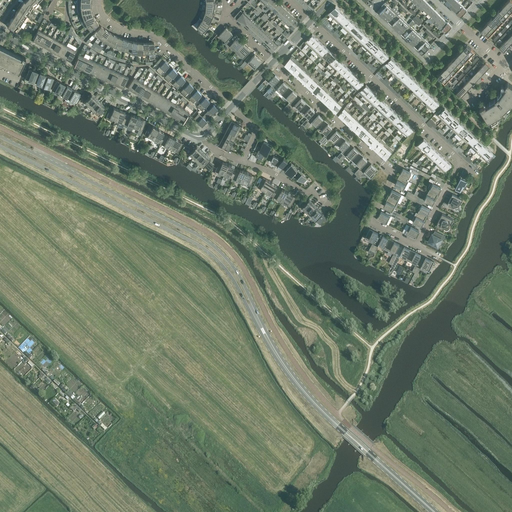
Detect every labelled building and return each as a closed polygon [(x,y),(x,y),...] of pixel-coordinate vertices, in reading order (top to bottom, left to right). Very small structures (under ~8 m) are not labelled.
[(20,3),(19,4),(30,12),(33,7),(25,0),(25,1),(24,0),(21,4),(20,3)] [(274,0),(268,7),(272,10),(279,2),(275,0),(274,0)] [(300,5),(304,9),(308,5),(304,0),(300,5)] [(423,0),(418,6),(422,10),(428,3),(424,0),(423,0)] [(453,0),(449,5),(453,9),(459,2),(456,0),(453,0)] [(207,3),(206,12),(215,14),(215,13),(214,13),(216,2),(207,3)] [(272,10),(275,13),(282,6),(279,2),(272,10)] [(380,13),(384,17),(392,9),(385,2),(382,6),(384,8),(380,13)] [(456,12),(456,13),(463,5),(459,2),(453,9),(457,12),(456,12)] [(511,7),(506,2),(502,6),(510,14),(511,11),(511,7)] [(422,10),(426,14),(432,7),(428,3),(422,10)] [(19,7),(17,10),(27,17),(30,12),(19,4),(18,6),(19,7)] [(304,9),(310,14),(314,10),(308,5),(304,9)] [(463,5),(456,13),(461,16),(467,9),(462,6),(463,5)] [(77,8),(78,15),(91,11),(90,6),(77,8)] [(275,13),(279,17),(286,9),(282,6),(275,13)] [(332,8),(329,11),(330,12),(334,16),(333,18),(340,11),(341,10),(336,6),(333,9),(332,8)] [(502,6),(499,10),(506,17),(510,14),(502,6)] [(426,14),(429,17),(436,11),(432,7),(426,14)] [(280,21),(280,22),(289,12),(286,9),(279,17),(282,20),(280,21)] [(392,16),(395,18),(398,15),(392,9),(384,17),(388,21),(392,16)] [(13,13),(12,14),(23,22),(27,17),(17,10),(15,14),(13,13)] [(234,16),(240,22),(247,15),(244,11),(243,12),(240,10),(234,16)] [(340,11),(333,18),(338,23),(345,15),(341,10),(340,11)] [(499,10),(495,14),(503,21),(506,17),(499,10)] [(81,21),(83,20),(93,16),(91,11),(78,15),(81,21)] [(429,17),(433,21),(440,15),(436,11),(429,17)] [(206,12),(203,20),(211,24),(210,24),(215,14),(206,12)] [(280,22),(284,25),(293,16),(289,12),(280,22)] [(392,25),(396,29),(405,21),(404,20),(406,18),(401,13),(399,15),(398,15),(395,18),(397,20),(393,25),(392,25)] [(20,27),(23,22),(12,14),(11,16),(13,17),(10,20),(20,27)] [(495,14),(491,18),(499,25),(503,21),(495,14)] [(240,22),(244,25),(251,18),(247,15),(240,22)] [(345,15),(338,23),(343,27),(350,20),(350,19),(345,15)] [(433,21),(437,25),(443,19),(440,15),(433,21)] [(83,20),(86,26),(95,20),(93,16),(83,20)] [(286,23),(289,26),(296,19),(293,16),(284,25),(286,23)] [(244,25),(247,29),(254,21),(251,18),(244,25)] [(491,18),(488,22),(495,29),(499,25),(491,18)] [(296,19),(289,26),(293,30),(300,22),(296,19)] [(350,20),(343,27),(347,32),(355,24),(350,19),(350,20)] [(437,25),(441,29),(448,22),(447,22),(443,19),(437,25)] [(17,32),(20,27),(10,20),(8,24),(7,23),(6,25),(17,32)] [(95,20),(86,26),(90,31),(98,24),(95,20)] [(211,24),(203,20),(197,28),(203,33),(211,24)] [(408,30),(411,27),(415,22),(412,20),(409,24),(405,21),(396,29),(401,33),(405,28),(408,30)] [(247,29),(251,32),(258,25),(254,21),(247,29)] [(448,22),(441,29),(441,28),(445,32),(452,26),(448,22)] [(488,22),(484,26),(492,33),(495,29),(488,22)] [(355,24),(347,32),(352,36),(360,29),(360,28),(355,24)] [(93,34),(98,38),(105,29),(100,25),(93,34)] [(251,32),(254,35),(261,28),(258,25),(251,32)] [(492,33),(484,26),(480,30),(488,37),(492,33)] [(405,37),(409,41),(417,33),(411,27),(408,30),(410,33),(405,37)] [(224,43),(226,46),(231,40),(230,41),(228,39),(233,34),(232,34),(228,31),(229,30),(226,28),(219,35),(226,41),(224,43)] [(254,35),(258,39),(267,29),(266,29),(265,31),(261,28),(254,35)] [(360,29),(352,36),(357,41),(364,33),(365,33),(360,28),(360,29)] [(32,40),(37,43),(43,32),(38,29),(32,40)] [(98,38),(103,41),(109,32),(105,29),(98,38)] [(258,39),(261,42),(270,33),(267,29),(258,39)] [(37,43),(42,45),(48,35),(43,32),(37,43)] [(103,41),(108,44),(113,35),(109,32),(103,41)] [(261,42),(265,45),(274,36),(270,33),(261,42)] [(364,33),(357,41),(362,45),(369,38),(369,37),(365,33),(364,33)] [(418,40),(420,42),(424,39),(417,33),(409,41),(414,45),(418,40)] [(305,42),(309,46),(316,38),(312,34),(309,37),(309,36),(306,39),(307,40),(305,42)] [(42,45),(46,48),(52,37),(48,35),(42,45)] [(108,44),(113,47),(118,37),(113,35),(108,44)] [(265,45),(268,48),(275,41),(272,38),(274,36),(265,45)] [(46,48),(51,51),(57,40),(52,37),(46,48)] [(113,47),(119,49),(123,39),(118,37),(113,47)] [(369,38),(362,45),(362,46),(367,50),(374,42),(369,37),(369,38)] [(230,46),(237,52),(244,44),(243,45),(239,41),(240,40),(237,38),(232,43),(230,41),(231,40),(226,46),(228,48),(230,46)] [(316,38),(309,46),(313,50),(320,42),(320,41),(316,38)] [(119,49),(125,51),(128,40),(123,39),(119,49)] [(424,39),(420,42),(423,45),(418,49),(422,53),(430,45),(424,39)] [(51,51),(56,53),(62,43),(57,40),(51,51)] [(511,44),(506,40),(499,48),(503,52),(511,44)] [(275,41),(268,48),(272,52),(279,44),(275,41)] [(320,42),(313,50),(317,53),(324,46),(324,45),(320,41),(320,42)] [(374,42),(367,50),(371,54),(372,54),(379,47),(379,46),(374,42)] [(56,53),(61,56),(67,45),(62,43),(56,53)] [(244,44),(237,52),(243,58),(251,50),(248,48),(247,48),(243,45),(244,44)] [(61,56),(65,59),(71,48),(67,45),(61,56)] [(324,46),(317,53),(321,57),(328,49),(324,45),(324,46)] [(467,45),(463,49),(471,56),(474,52),(467,45)] [(379,47),(372,54),(376,59),(384,51),(379,46),(379,47)] [(24,60),(0,47),(0,62),(18,72),(24,60)] [(71,48),(65,59),(70,61),(76,51),(71,48)] [(328,49),(321,57),(324,61),(332,53),(328,49)] [(463,49),(459,53),(467,60),(471,56),(463,49)] [(384,51),(376,59),(381,64),(389,56),(389,55),(384,51)] [(332,53),(324,61),(325,61),(326,59),(330,62),(328,64),(336,57),(336,56),(332,53)] [(459,53),(456,57),(463,64),(467,60),(459,53)] [(243,68),(248,62),(254,68),(262,61),(259,58),(258,59),(255,55),(255,54),(251,58),(249,56),(240,65),(243,68)] [(74,65),(79,68),(84,57),(79,55),(74,65)] [(287,61),(284,63),(285,64),(289,67),(296,59),(292,55),(290,57),(290,58),(289,57),(287,60),(287,61)] [(336,57),(328,64),(332,68),(340,60),(336,56),(336,57)] [(79,68),(84,70),(89,59),(84,57),(79,68)] [(391,57),(385,64),(390,68),(388,70),(396,62),(391,58),(391,57)] [(456,57),(452,61),(460,68),(463,64),(456,57)] [(161,74),(164,70),(168,65),(160,58),(152,66),(153,67),(156,63),(160,66),(156,70),(161,74)] [(84,70),(89,72),(94,61),(89,59),(84,70)] [(289,67),(293,71),(298,65),(300,63),(296,59),(289,67)] [(340,60),(332,68),(333,68),(334,66),(338,70),(344,64),(340,60)] [(89,72),(94,75),(99,64),(94,61),(89,72)] [(452,61),(448,64),(456,72),(460,68),(452,61)] [(396,62),(388,70),(393,75),(400,67),(401,66),(396,62)] [(485,62),(478,70),(482,74),(490,66),(485,62)] [(293,71),(296,75),(297,74),(304,67),(300,63),(298,65),(293,71)] [(94,75),(98,77),(103,66),(99,64),(94,75)] [(344,64),(338,70),(342,74),(348,68),(348,67),(344,64)] [(448,64),(445,68),(452,76),(456,72),(448,64)] [(169,81),(172,78),(177,73),(168,65),(164,70),(168,74),(164,77),(169,81)] [(98,77),(103,79),(108,68),(103,66),(98,77)] [(400,67),(393,75),(398,79),(405,71),(401,66),(400,67)] [(297,74),(296,75),(300,78),(301,78),(308,70),(304,67),(297,74)] [(348,68),(342,74),(346,77),(351,71),(352,71),(348,67),(348,68)] [(103,79),(108,81),(113,70),(108,68),(103,79)] [(445,68),(441,72),(449,80),(452,76),(445,68)] [(33,82),(34,81),(37,72),(32,70),(29,69),(25,78),(26,78),(28,79),(28,80),(33,82)] [(108,81),(113,84),(118,73),(113,70),(108,81)] [(301,78),(300,78),(304,82),(305,82),(312,74),(308,70),(301,78)] [(478,70),(471,78),(475,82),(482,74),(478,70)] [(273,71),(265,79),(265,80),(272,86),(271,86),(273,89),(276,86),(274,84),(279,78),(280,78),(273,71)] [(351,71),(346,77),(350,81),(355,75),(356,75),(352,71),(351,71)] [(405,71),(398,79),(403,84),(410,76),(405,71)] [(41,84),(45,75),(40,73),(37,72),(34,81),(36,82),(36,83),(41,85),(41,84)] [(449,80),(441,72),(437,76),(445,84),(449,80)] [(113,84),(118,86),(123,75),(118,73),(113,84)] [(177,88),(180,85),(185,80),(177,73),(172,78),(176,81),(172,85),(177,88)] [(305,82),(304,82),(308,86),(309,85),(316,78),(312,74),(305,82)] [(45,75),(41,84),(44,85),(44,86),(49,88),(49,87),(51,87),(54,80),(52,79),(53,78),(48,76),(45,75)] [(123,75),(118,86),(123,88),(128,77),(123,75)] [(350,81),(348,83),(352,86),(359,79),(360,78),(356,75),(355,75),(350,81)] [(410,76),(403,84),(408,88),(409,86),(415,80),(410,76)] [(127,88),(132,91),(138,80),(133,77),(127,88)] [(309,85),(308,86),(312,89),(313,89),(320,81),(316,78),(309,85)] [(359,79),(352,86),(356,90),(358,89),(364,82),(363,82),(360,78),(359,79)] [(471,78),(463,86),(467,90),(475,82),(471,78)] [(59,94),(59,93),(64,84),(60,82),(59,82),(57,80),(56,81),(54,80),(51,87),(52,88),(52,89),(55,91),(54,91),(59,94)] [(132,91),(137,93),(143,83),(138,80),(132,91)] [(186,95),(188,92),(193,87),(185,80),(180,85),(184,88),(181,92),(182,93),(181,94),(187,99),(188,97),(186,95)] [(415,80),(409,86),(414,91),(412,93),(420,85),(415,80)] [(313,89),(312,89),(316,93),(317,93),(324,85),(320,82),(320,81),(313,89)] [(276,90),(283,96),(290,88),(286,84),(285,84),(283,82),(276,90)] [(511,106),(511,104),(511,85),(508,82),(504,87),(505,88),(499,97),(498,96),(497,97),(495,99),(494,100),(495,101),(486,106),(485,105),(480,108),(488,122),(503,113),(503,112),(510,105),(511,106)] [(137,93),(141,96),(147,86),(143,83),(137,93)] [(62,95),(66,98),(72,89),(72,88),(67,86),(64,84),(59,93),(62,95)] [(366,84),(358,92),(362,96),(370,88),(366,84)] [(317,93),(316,93),(320,97),(328,89),(324,85),(317,93)] [(420,85),(412,93),(417,97),(424,89),(425,89),(420,85)] [(141,96),(146,99),(152,89),(147,86),(141,96)] [(467,90),(463,86),(456,94),(460,98),(467,90)] [(193,103),(196,99),(201,94),(193,87),(188,92),(192,95),(189,99),(193,103)] [(290,88),(283,96),(290,102),(297,95),(295,93),(295,92),(290,88)] [(370,88),(362,96),(366,100),(374,92),(370,88)] [(65,100),(73,104),(74,102),(76,103),(77,103),(80,96),(81,94),(79,93),(79,92),(74,90),(72,89),(66,98),(65,100)] [(146,99),(150,102),(157,92),(152,89),(146,99)] [(320,97),(324,101),(324,100),(332,92),(328,89),(320,97)] [(424,89),(417,97),(422,102),(429,94),(430,94),(425,89),(424,89)] [(150,102),(155,105),(161,95),(157,92),(150,102)] [(324,100),(324,101),(328,104),(334,98),(330,94),(332,93),(332,92),(324,100)] [(374,92),(366,100),(370,104),(378,96),(378,95),(374,92)] [(88,106),(96,98),(93,95),(92,96),(91,94),(83,102),(84,103),(84,102),(88,105),(88,106)] [(201,110),(204,107),(209,102),(201,94),(196,99),(200,103),(197,106),(201,110)] [(429,94),(422,102),(424,100),(427,103),(425,105),(427,106),(434,98),(430,94),(429,94)] [(155,105),(160,108),(166,98),(161,95),(155,105)] [(378,96),(370,104),(374,107),(382,99),(378,95),(378,96)] [(92,110),(100,102),(97,100),(95,99),(96,98),(88,106),(88,107),(89,106),(93,110),(92,110)] [(160,108),(164,111),(171,100),(166,98),(160,108)] [(328,104),(332,108),(340,100),(339,100),(338,101),(334,98),(328,104)] [(434,98),(427,106),(432,111),(434,109),(435,109),(437,106),(439,103),(434,98)] [(301,112),(302,111),(308,104),(303,100),(301,99),(294,106),(301,112)] [(382,99),(374,107),(378,111),(386,103),(382,99)] [(164,111),(169,114),(175,103),(171,100),(164,111)] [(332,108),(336,112),(344,104),(340,100),(332,108)] [(100,102),(92,110),(93,111),(93,110),(96,113),(95,113),(97,115),(105,107),(102,104),(101,104),(100,103),(100,102)] [(208,110),(205,113),(209,117),(217,109),(209,102),(204,107),(208,110)] [(169,114),(173,116),(180,106),(175,103),(169,114)] [(386,103),(378,111),(382,115),(389,107),(390,107),(386,103)] [(302,111),(308,117),(307,118),(307,119),(314,111),(312,109),(313,109),(308,104),(302,111)] [(173,116),(178,119),(184,109),(180,106),(173,116)] [(346,106),(338,114),(339,114),(342,118),(343,117),(350,110),(346,106)] [(115,121),(119,110),(116,108),(116,109),(110,107),(105,119),(107,120),(107,118),(115,120),(115,121)] [(389,107),(382,115),(386,118),(393,111),(394,110),(390,107),(389,107)] [(437,116),(442,120),(449,112),(444,108),(445,108),(444,107),(437,116)] [(184,109),(178,119),(183,122),(189,112),(184,109)] [(122,126),(123,126),(128,114),(122,112),(123,111),(120,110),(119,110),(115,121),(123,124),(122,126)] [(343,117),(342,118),(346,121),(347,121),(354,113),(352,115),(349,111),(350,110),(343,117)] [(393,111),(386,118),(390,122),(397,114),(398,114),(394,110),(393,111)] [(442,120),(447,125),(454,117),(449,112),(442,120)] [(209,117),(205,113),(202,117),(198,113),(193,118),(202,126),(209,117)] [(347,121),(346,121),(350,125),(351,125),(358,117),(354,113),(347,121)] [(132,130),(133,128),(137,116),(137,117),(134,115),(133,116),(128,114),(123,126),(124,127),(125,125),(127,125),(126,128),(132,130)] [(397,114),(390,122),(394,126),(401,118),(402,118),(398,114),(397,114)] [(313,121),(319,127),(325,121),(321,116),(320,117),(318,115),(311,122),(312,123),(313,121)] [(133,128),(133,127),(142,131),(146,121),(140,119),(141,118),(137,116),(133,128)] [(351,125),(350,125),(354,129),(355,128),(360,122),(356,119),(358,117),(351,125)] [(447,125),(452,129),(459,121),(454,117),(447,125)] [(401,118),(394,126),(398,129),(405,122),(406,121),(402,118),(401,118)] [(232,120),(229,125),(240,131),(242,126),(232,120)] [(325,121),(319,127),(326,133),(325,135),(332,128),(330,126),(330,125),(325,121)] [(405,122),(398,129),(402,133),(409,125),(406,121),(405,122)] [(452,129),(456,134),(464,126),(459,121),(452,129)] [(355,128),(354,129),(358,132),(359,132),(364,126),(360,122),(355,128)] [(359,132),(358,132),(362,136),(370,128),(366,124),(364,126),(359,132)] [(152,139),(158,129),(155,127),(155,128),(149,125),(144,134),(152,139)] [(229,125),(226,130),(237,135),(240,131),(229,125)] [(409,125),(402,133),(403,133),(407,136),(408,135),(409,135),(412,132),(411,132),(414,129),(413,129),(409,125)] [(456,134),(461,138),(468,131),(464,126),(456,134)] [(362,136),(366,140),(366,139),(374,132),(370,128),(362,136)] [(159,145),(160,146),(166,135),(161,132),(161,131),(158,129),(152,139),(160,144),(159,145)] [(226,130),(224,135),(235,140),(237,135),(226,130)] [(330,138),(337,144),(343,137),(338,133),(336,131),(329,139),(330,138)] [(461,138),(466,143),(473,135),(468,131),(461,138)] [(366,139),(366,140),(370,143),(378,135),(377,135),(376,137),(372,134),(374,132),(366,139)] [(162,145),(169,149),(175,138),(172,137),(171,137),(166,135),(160,146),(161,147),(162,145)] [(224,135),(221,139),(232,145),(235,140),(224,135)] [(370,143),(374,147),(382,139),(378,135),(370,143)] [(468,141),(472,146),(478,140),(473,135),(466,143),(468,141)] [(343,137),(337,144),(343,150),(342,151),(349,144),(347,142),(348,142),(343,137)] [(175,138),(169,149),(169,148),(178,153),(183,144),(178,141),(178,140),(175,138)] [(416,146),(420,150),(427,142),(424,139),(424,138),(416,146)] [(232,145),(221,139),(219,144),(229,150),(232,145)] [(374,147),(378,151),(386,143),(382,139),(374,147)] [(471,147),(476,152),(483,144),(478,140),(472,146),(471,147)] [(261,160),(265,153),(267,154),(271,145),(264,142),(261,148),(260,147),(255,157),(261,160)] [(424,154),(431,146),(427,142),(420,150),(422,149),(426,152),(424,154)] [(378,151),(382,155),(382,154),(389,146),(386,143),(378,151)] [(476,152),(480,156),(488,149),(483,144),(476,152)] [(193,158),(194,158),(201,150),(199,147),(198,148),(197,146),(189,154),(190,155),(190,154),(194,157),(193,158)] [(382,154),(382,155),(386,158),(389,155),(389,156),(392,153),(392,152),(394,150),(389,146),(382,154)] [(424,154),(428,158),(435,150),(431,146),(424,154)] [(346,155),(353,161),(360,154),(356,149),(355,150),(353,148),(346,155)] [(488,149),(480,156),(485,161),(493,153),(488,149)] [(198,162),(206,154),(203,152),(201,151),(202,150),(201,150),(194,158),(194,159),(195,158),(198,162)] [(428,158),(432,161),(439,153),(435,150),(428,158)] [(436,165),(443,157),(439,153),(432,161),(434,160),(437,163),(436,165)] [(206,154),(198,162),(198,163),(199,162),(202,165),(201,165),(203,167),(211,159),(208,156),(207,156),(206,155),(206,154)] [(360,154),(353,161),(360,168),(367,160),(365,159),(365,158),(360,154)] [(278,165),(277,165),(277,166),(281,169),(288,162),(284,158),(283,159),(281,157),(278,159),(278,158),(274,156),(271,162),(275,164),(276,164),(278,165)] [(436,165),(440,169),(447,161),(443,157),(436,165)] [(224,175),(229,164),(225,163),(225,164),(219,161),(214,173),(215,174),(216,172),(224,175)] [(447,161),(440,169),(444,172),(452,164),(451,164),(447,161)] [(210,162),(205,167),(210,171),(214,166),(210,162)] [(231,181),(232,181),(237,169),(232,167),(232,166),(229,165),(229,164),(224,175),(232,179),(231,181)] [(307,179),(291,164),(284,171),(304,183),(307,179)] [(373,166),(371,164),(364,172),(371,178),(378,170),(373,166)] [(402,170),(399,176),(407,180),(411,172),(404,168),(402,171),(402,170)] [(234,179),(242,183),(246,172),(243,170),(242,171),(237,169),(232,181),(233,181),(234,179)] [(246,172),(242,183),(242,182),(251,186),(255,176),(249,174),(250,173),(246,172)] [(455,188),(462,192),(460,191),(465,185),(469,188),(472,182),(468,179),(467,180),(466,180),(467,178),(463,174),(459,180),(460,180),(459,182),(457,181),(456,185),(457,185),(455,188)] [(407,180),(399,176),(396,182),(397,182),(395,185),(404,189),(409,181),(407,180)] [(265,192),(272,182),(268,180),(268,181),(263,178),(257,187),(265,192)] [(272,199),(279,188),(274,185),(275,184),(272,182),(265,192),(273,197),(272,199)] [(433,183),(428,191),(437,196),(439,190),(439,189),(440,187),(433,183)] [(275,198),(282,202),(288,192),(285,190),(284,191),(279,188),(272,199),(273,200),(275,198)] [(391,192),(388,198),(398,203),(402,194),(393,190),(391,192)] [(437,196),(428,191),(424,199),(423,199),(432,203),(433,201),(434,201),(437,196)] [(288,192),(282,202),(290,207),(296,198),(291,194),(288,192)] [(453,194),(447,205),(452,207),(453,207),(454,207),(454,208),(455,208),(455,209),(456,209),(457,209),(458,209),(458,208),(459,208),(459,207),(460,207),(460,206),(460,205),(463,199),(453,194)] [(398,203),(388,198),(385,203),(386,204),(384,206),(393,211),(398,203)] [(305,211),(306,212),(314,203),(311,201),(310,201),(309,200),(309,199),(301,207),(302,208),(302,207),(306,211),(305,211)] [(310,216),(318,208),(315,205),(315,206),(313,204),(314,204),(314,203),(306,212),(307,211),(310,215),(310,216)] [(422,205),(418,213),(426,217),(429,211),(428,211),(429,208),(420,204),(422,205)] [(318,208),(310,216),(311,216),(314,218),(313,219),(315,220),(323,212),(320,209),(319,210),(318,208)] [(380,213),(377,219),(387,224),(391,216),(382,211),(381,213),(380,213)] [(418,213),(416,212),(412,220),(421,225),(422,222),(423,223),(426,217),(418,213)] [(442,213),(436,225),(442,228),(444,228),(444,229),(445,229),(445,230),(446,230),(447,230),(448,230),(449,229),(450,228),(450,227),(450,226),(453,219),(442,213)] [(405,233),(414,238),(415,238),(418,232),(417,232),(418,230),(409,225),(405,233)] [(376,232),(370,229),(365,238),(373,243),(378,234),(375,232),(376,232)] [(432,234),(431,235),(430,237),(428,241),(433,244),(432,245),(434,246),(437,248),(438,248),(439,247),(440,246),(440,244),(439,244),(441,239),(443,240),(445,236),(435,231),(433,234),(432,234)] [(378,245),(386,249),(391,240),(385,237),(383,236),(378,245)] [(391,240),(386,249),(394,254),(399,245),(397,243),(391,240)] [(399,256),(408,260),(412,251),(407,248),(406,248),(404,247),(399,256)] [(412,251),(408,260),(416,265),(420,255),(418,254),(412,251)] [(394,262),(396,256),(393,254),(389,263),(388,265),(391,267),(394,262)] [(428,259),(425,258),(421,267),(429,271),(434,262),(428,259)]
